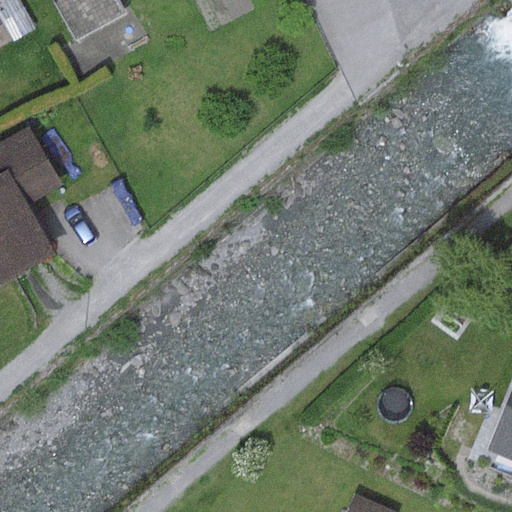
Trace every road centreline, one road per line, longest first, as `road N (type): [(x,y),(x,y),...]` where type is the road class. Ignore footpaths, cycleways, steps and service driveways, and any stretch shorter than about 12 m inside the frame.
road 1 (track): [(0,384),(452,0)]
road 2 (track): [(511,198),(144,511)]
